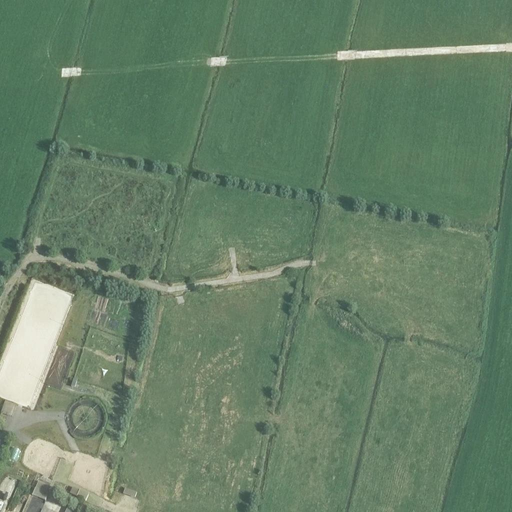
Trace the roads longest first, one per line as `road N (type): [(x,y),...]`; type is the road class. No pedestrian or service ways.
road 1 (track): [(312,265),(168,290),(59,258),(31,258),(0,312)]
road 2 (track): [(232,60),(506,48)]
road 3 (track): [(212,61),(61,74)]
